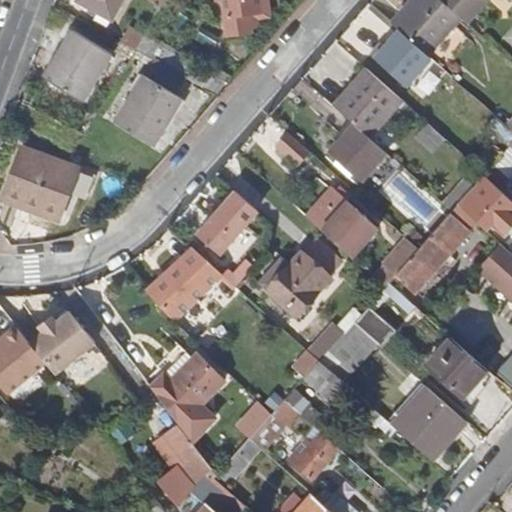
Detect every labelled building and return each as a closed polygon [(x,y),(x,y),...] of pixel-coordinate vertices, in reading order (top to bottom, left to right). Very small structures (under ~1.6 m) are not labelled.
[(78,0),(77,2),(112,20),(122,0),(78,0)] [(257,0),(222,0),(227,35),(251,32),(248,13),(259,11),(257,0)] [(460,17),(441,0),(411,0),(391,23),(397,29),(426,54),(460,17)] [(441,0),(460,17),(466,22),(486,0),(441,0)] [(430,59),(426,54),(397,29),(383,46),(379,43),(369,55),(405,87),(430,59)] [(47,81),(82,102),(110,54),(72,32),(55,60),(58,62),(47,81)] [(184,60),(177,73),(205,88),(212,75),(184,60)] [(354,125),(370,138),(403,101),(371,72),(358,86),(363,90),(342,113),(354,125)] [(115,123),(153,146),(170,117),(168,115),(179,97),(144,76),(115,123)] [(386,153),(370,138),(354,125),(329,153),(360,182),(386,153)] [(309,152),(288,134),(277,148),(298,166),(309,152)] [(78,170),(21,148),(1,199),(23,207),(25,203),(60,217),(78,170)] [(442,203),(451,211),(456,205),(473,186),(464,178),(442,203)] [(511,206),(480,178),(473,186),(456,205),(477,223),(482,217),(501,234),(511,220),(511,206)] [(197,235),(220,254),(258,211),(236,191),(197,235)] [(321,230),(351,257),(376,229),(347,203),(321,230)] [(477,223),(456,205),(451,211),(418,249),(396,274),(405,282),(403,284),(414,293),(468,232),(477,223)] [(418,249),(405,237),(396,247),(398,249),(380,269),(391,279),(396,274),(418,249)] [(511,299),(511,253),(501,244),(478,268),(511,299)] [(222,275),(194,249),(147,292),(173,320),(222,275)] [(330,278),(301,253),(268,290),(296,316),(330,278)] [(258,323),(267,310),(239,291),(230,304),(258,323)] [(449,321),(425,300),(417,308),(442,330),(449,321)] [(353,322),(377,343),(382,347),(397,330),(368,305),(353,322)] [(44,333),(31,343),(44,358),(56,374),(96,342),(70,311),(57,322),(55,320),(43,331),(44,333)] [(319,361),(342,382),(377,343),(353,322),(319,361)] [(31,343),(16,324),(3,335),(5,338),(0,342),(0,384),(5,390),(44,358),(31,343)] [(487,370),(450,338),(427,364),(463,396),(487,370)] [(222,382),(195,355),(171,380),(164,373),(150,387),(179,425),(192,442),(215,418),(201,404),(222,382)] [(511,356),(497,373),(511,386),(511,356)] [(319,361),(304,378),(343,412),(357,396),(342,382),(319,361)] [(394,428),(432,461),(466,422),(428,388),(394,428)] [(284,400),(322,434),(339,448),(347,439),(292,391),(284,400)] [(250,435),(273,411),(261,399),(237,422),(250,435)] [(201,495),(218,476),(209,464),(192,442),(179,425),(165,436),(195,475),(189,479),(201,495)] [(339,448),(322,434),(293,467),(310,482),(339,448)] [(250,439),(224,468),(235,478),(261,449),(250,439)] [(331,511),(312,495),(304,504),(295,496),(281,511),(331,511)]
